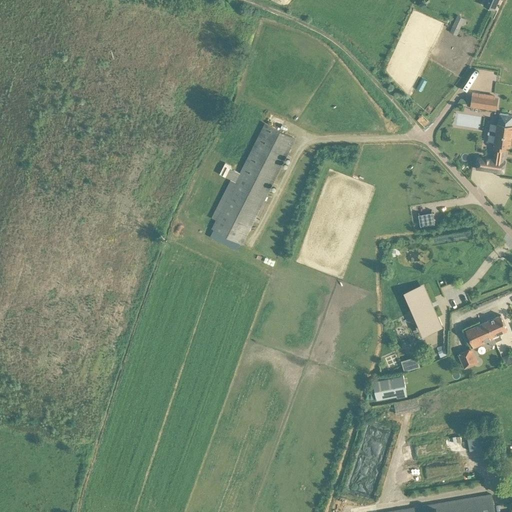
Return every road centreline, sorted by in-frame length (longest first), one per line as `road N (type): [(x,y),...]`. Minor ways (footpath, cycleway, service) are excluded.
road 1 (track): [(239,0),(334,38),(414,125)]
road 2 (unclassified): [(511,233),(414,125)]
